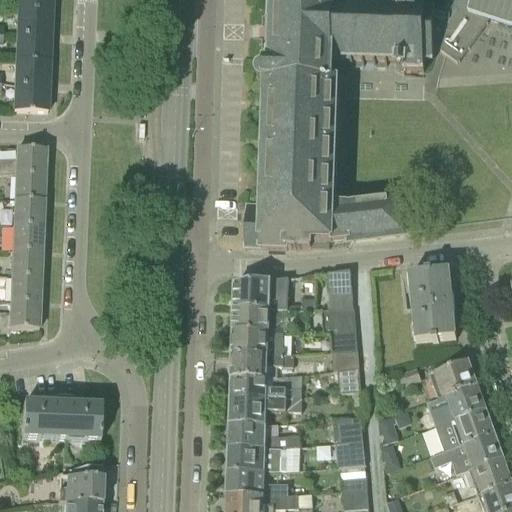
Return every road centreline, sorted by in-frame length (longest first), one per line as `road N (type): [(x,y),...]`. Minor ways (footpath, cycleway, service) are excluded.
road 1 (tertiary): [(160,511),(172,213)]
road 2 (residential): [(196,266),(294,268),(477,250)]
road 3 (residential): [(188,511),(196,266)]
road 4 (residential): [(198,214),(206,0)]
road 5 (tertiary): [(172,213),(179,0)]
road 6 (residential): [(80,137),(77,293),(88,345)]
road 7 (residential): [(88,345),(122,373),(134,398),(134,511)]
road 8 (residential): [(477,250),(487,338),(511,407)]
road 9 (residential): [(85,0),(80,137)]
